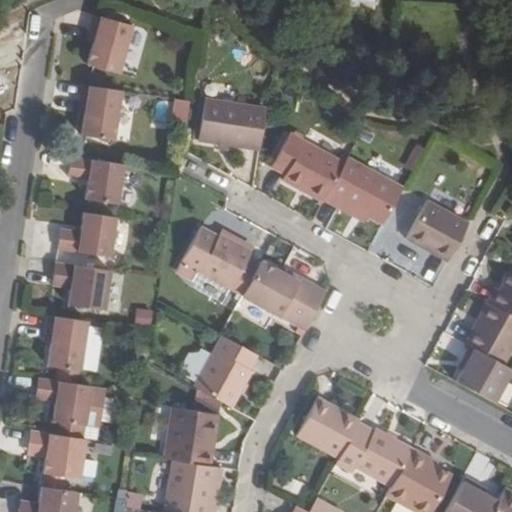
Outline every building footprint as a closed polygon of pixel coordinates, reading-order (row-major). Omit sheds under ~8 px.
[(133,23),(93,11),(89,26),(97,28),(93,40),(87,62),(118,71),(133,23)] [(97,28),(89,26),(85,37),(93,40),(97,28)] [(79,96),(86,97),(84,111),(80,132),(114,137),(121,88),(80,82),(79,96)] [(195,95),(190,136),(209,139),(219,140),(252,144),(257,103),(195,95)] [(86,97),(79,96),(77,110),(84,111),(86,97)] [(185,103),(176,102),(174,115),(183,116),(185,103)] [(260,153),(265,156),(278,132),(273,130),(260,153)] [(273,174),(316,198),(316,196),(335,163),(293,140),(279,132),(278,132),(265,156),(262,161),(276,168),(273,174)] [(340,154),(337,160),(335,163),(316,196),(330,204),(333,199),(358,213),(375,222),(395,185),(340,154)] [(86,196),(117,200),(123,162),(71,155),(68,175),(81,176),(83,170),(90,171),(89,177),(86,196)] [(419,197),(398,236),(440,259),(460,220),(419,197)] [(333,199),(330,204),(355,218),(358,213),(333,199)] [(83,211),(80,230),(79,236),(71,235),(72,228),(59,227),(56,247),(110,255),(115,215),(83,211)] [(198,226),(179,261),(196,271),(228,288),(240,265),(249,251),(217,234),(216,236),(198,226)] [(52,274),(71,277),(69,287),(67,302),(104,307),(110,268),(54,260),(52,274)] [(252,272),(240,295),(303,330),(324,293),(297,277),(295,281),(273,269),(258,261),(252,272)] [(252,272),(240,265),(228,288),(240,294),(252,272)] [(275,265),(273,269),(295,281),(297,277),(275,265)] [(486,285),(478,300),(511,319),(511,277),(499,270),(490,287),(486,285)] [(71,277),(52,274),(51,284),(69,287),(71,277)] [(511,328),(511,319),(478,300),(455,342),(459,343),(493,363),(511,328)] [(48,364),(80,369),(87,319),(47,313),(45,328),(53,329),(51,341),(48,364)] [(53,329),(45,328),(43,339),(51,341),(53,329)] [(138,336),(135,353),(147,356),(150,338),(138,336)] [(254,356),(219,337),(192,386),(231,408),(249,373),(246,371),(254,356)] [(455,361),(452,366),(446,378),(484,399),(501,368),(493,363),(459,343),(450,359),(455,361)] [(82,437),(84,421),(97,423),(103,386),(37,376),(34,395),(47,397),(48,391),(56,392),(55,398),(52,417),(54,418),(52,433),(82,437)] [(317,400),(296,438),(338,462),(358,426),(359,424),(317,400)] [(214,414),(167,408),(160,460),(168,461),(206,466),(214,414)] [(373,434),(358,426),(338,462),(335,467),(350,475),(353,470),(389,490),(410,453),(374,432),(373,434)] [(27,443),(46,446),(45,455),(42,470),(76,475),(82,437),(52,433),(29,429),(27,443)] [(46,446),(27,443),(26,452),(45,455),(46,446)] [(410,453),(389,490),(384,500),(406,511),(430,511),(449,479),(433,470),(424,466),(426,462),(410,453)] [(206,466),(168,461),(160,511),(204,511),(211,467),(206,466)] [(435,466),(426,462),(424,466),(433,470),(435,466)] [(449,511),(465,483),(460,480),(442,511),(449,511)] [(473,487),(465,483),(449,511),(488,511),(493,504),(479,496),(471,491),(473,487)] [(40,485),(38,501),(36,510),(18,507),(17,511),(74,511),(77,490),(40,485)] [(473,487),(471,491),(479,496),(481,492),(473,487)] [(123,511),(125,508),(138,511),(142,494),(117,489),(112,511),(123,511)] [(511,511),(511,497),(500,491),(493,504),(488,511),(511,511)] [(38,501),(19,499),(18,507),(36,510),(38,501)] [(322,511),(325,508),(315,503),(310,511),(322,511)]
